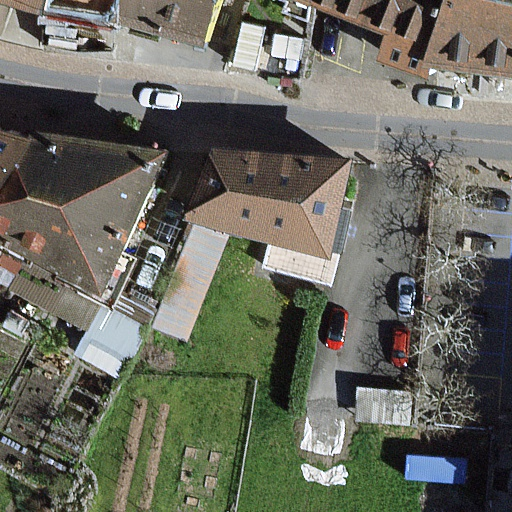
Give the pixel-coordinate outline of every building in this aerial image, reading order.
[(2,0),(42,14),(46,0),(2,0)] [(58,0),(119,21),(127,0),(58,0)] [(201,50),(218,0),(127,0),(119,21),(201,50)] [(289,0),(322,12),(326,0),(289,0)] [(383,34),(384,33),(432,51),(450,0),(326,0),(322,12),(383,34)] [(511,0),(450,0),(432,51),(511,68),(511,0)] [(0,236),(105,291),(166,154),(38,130),(31,142),(0,196),(0,236)] [(0,196),(31,142),(0,132),(0,196)] [(200,221),(231,229),(332,254),(351,160),(299,156),(241,152),(218,150),(192,219),(200,221)] [(187,337),(231,229),(200,221),(158,325),(187,337)]
